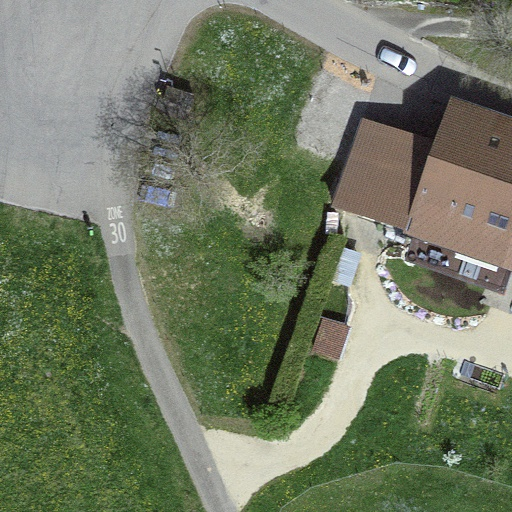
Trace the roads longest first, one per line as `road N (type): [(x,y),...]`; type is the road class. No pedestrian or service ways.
road 1 (track): [(224,511),(130,306),(104,226),(77,38)]
road 2 (tertiary): [(289,0),(511,112)]
